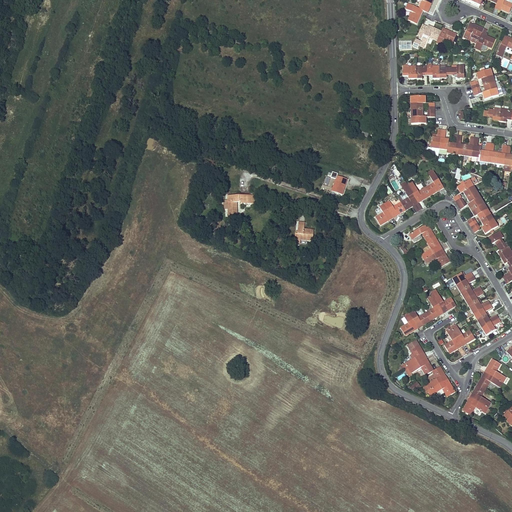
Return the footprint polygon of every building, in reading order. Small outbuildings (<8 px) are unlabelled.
[(423,11),(428,13),(430,7),(433,0),(420,0),(422,1),(419,9),(423,11)] [(498,0),(497,4),(495,7),(499,9),(499,7),(501,8),(500,10),(504,11),(509,13),(511,7),(511,6),(511,3),(509,3),(505,1),(505,0),(498,0)] [(421,15),(423,11),(419,9),(416,8),(412,6),(408,4),(405,9),(412,12),(408,20),(417,24),(421,16),(419,15),(420,14),(421,15)] [(474,24),(470,23),(463,38),(469,40),(471,34),(480,38),(481,34),(483,29),(484,29),(479,27),(475,25),(474,27),(473,26),(474,24)] [(438,41),(442,32),(437,30),(433,28),(432,30),(431,29),(432,27),(428,26),(421,42),(417,40),(415,40),(412,47),(418,49),(420,45),(425,48),(429,37),(438,41)] [(443,28),(442,32),(438,41),(436,44),(442,46),(445,40),(453,43),(457,34),(451,32),(448,31),(447,32),(446,32),(447,30),(443,28)] [(485,35),(481,34),(480,38),(476,45),(475,49),(480,51),(481,50),(483,45),(488,47),(491,49),(495,40),(491,38),(487,36),(486,38),(484,37),(485,35)] [(509,37),(505,36),(496,55),(502,58),(507,47),(511,49),(511,38),(510,38),(509,40),(508,39),(509,37)] [(427,66),(427,69),(428,76),(431,76),(431,75),(433,75),(433,76),(433,79),(440,79),(440,66),(432,66),(432,64),(427,64),(427,66)] [(408,76),(409,79),(415,79),(415,66),(408,66),(408,69),(403,69),(403,77),(407,76),(407,75),(408,75),(408,76)] [(422,66),(415,66),(415,79),(422,79),(422,76),(422,75),(424,75),(424,76),(428,76),(427,69),(422,69),(422,66)] [(440,66),(440,79),(447,79),(447,76),(447,75),(448,75),(448,76),(452,76),(452,68),(447,68),(446,66),(440,66)] [(452,68),(452,76),(455,76),(455,74),(457,74),(457,76),(457,79),(460,79),(464,79),(464,66),(457,66),(457,68),(452,68)] [(493,76),(482,79),(483,81),(482,81),(483,84),(483,86),(495,83),(493,76)] [(484,89),(485,91),(486,91),(486,92),(497,89),(496,87),(495,84),(495,83),(483,86),(484,89)] [(483,95),(484,100),(499,96),(497,89),(486,92),(485,93),(482,93),(483,95)] [(496,122),(499,122),(501,109),(494,108),(494,110),(489,110),(488,112),(488,117),(491,118),(491,117),(493,117),(493,118),(492,121),(496,122)] [(511,121),(511,117),(511,110),(501,109),(499,122),(506,123),(506,120),(507,119),(508,119),(508,120),(511,121)] [(439,153),(442,130),(438,130),(437,137),(437,138),(432,138),(431,149),(426,148),(426,153),(433,155),(438,156),(439,153)] [(446,131),(442,130),(439,153),(447,154),(449,143),(449,142),(449,140),(445,140),(445,138),(446,131)] [(455,155),(458,136),(454,135),(453,142),(453,144),(449,143),(447,154),(446,157),(455,159),(455,155)] [(458,136),(455,155),(463,156),(465,146),(461,145),(461,144),(462,137),(458,136)] [(465,146),(463,156),(472,158),(474,138),(470,138),(469,145),(469,146),(465,146)] [(474,138),(472,158),(480,159),(481,151),(482,148),(477,147),(478,146),(479,139),(474,138)] [(480,159),(479,162),(488,163),(491,144),(487,143),(486,147),(485,152),(481,151),(480,159)] [(491,144),(488,163),(496,164),(497,154),(493,153),(494,152),(495,144),(491,144)] [(497,154),(496,164),(504,166),(507,146),(503,146),(502,153),(502,154),(497,154)] [(507,146),(504,166),(503,171),(511,172),(511,166),(511,155),(510,156),(510,154),(511,147),(507,146)] [(426,187),(431,196),(436,193),(439,191),(438,190),(439,189),(440,190),(444,188),(433,170),(428,173),(434,183),(426,187)] [(346,183),(347,179),(336,176),(331,191),(342,194),(344,188),(343,188),(345,182),(346,183)] [(461,194),(463,192),(473,186),(478,184),(474,178),(457,188),(459,191),(461,194)] [(407,185),(418,203),(422,202),(421,200),(422,199),(423,201),(425,199),(431,196),(426,187),(418,192),(412,182),(407,185)] [(401,203),(406,211),(411,208),(414,206),(413,205),(414,204),(415,205),(418,203),(407,185),(402,188),(405,193),(408,198),(404,201),(402,202),(401,203)] [(467,196),(468,198),(477,192),(473,186),(463,192),(465,195),(466,197),(467,196)] [(470,202),(471,203),(480,198),(477,192),(468,198),(467,198),(468,201),(469,203),(470,202)] [(252,204),(252,195),(227,196),(227,201),(225,201),(225,203),(223,203),(223,210),(227,210),(227,217),(237,217),(237,203),(240,203),(240,204),(252,204)] [(471,205),(474,210),(484,204),(480,198),(471,203),(472,205),(471,205)] [(385,204),(393,219),(396,217),(396,215),(397,214),(398,216),(401,214),(406,211),(401,203),(397,205),(393,207),(391,203),(390,201),(385,204)] [(414,204),(413,205),(414,206),(417,213),(422,210),(418,203),(415,205),(414,204)] [(383,213),(375,218),(380,226),(387,222),(388,221),(387,220),(389,219),(390,221),(393,219),(385,204),(379,207),(383,213)] [(484,204),(474,210),(476,214),(477,214),(478,215),(488,209),(484,204)] [(480,219),(481,221),(491,215),(488,209),(478,215),(479,216),(478,217),(480,219)] [(483,224),(483,226),(484,225),(485,227),(495,221),(491,215),(481,221),(483,224)] [(484,227),(482,229),(484,233),(485,235),(498,227),(495,221),(485,227),(484,227)] [(304,229),(305,223),(299,222),(298,232),(296,232),(294,246),(300,247),(301,241),(313,242),(314,230),(304,229)] [(422,234),(426,242),(435,237),(432,232),(430,229),(429,230),(428,228),(429,227),(427,224),(409,235),(412,240),(422,234)] [(496,244),(497,247),(504,243),(501,239),(503,238),(500,232),(489,238),(492,245),(495,243),(498,241),(498,243),(496,244)] [(421,255),(424,260),(442,249),(441,246),(439,247),(438,246),(440,245),(438,242),(435,237),(426,242),(431,250),(421,255)] [(504,243),(497,247),(499,250),(502,249),(503,250),(497,253),(499,255),(501,259),(511,252),(511,251),(509,246),(508,246),(506,248),(504,243)] [(442,249),(424,260),(427,265),(437,260),(442,267),(450,262),(448,258),(445,254),(444,255),(443,254),(444,253),(442,249)] [(511,252),(501,259),(505,265),(507,263),(510,262),(511,263),(508,265),(510,268),(511,266),(511,252)] [(503,277),(505,281),(511,276),(511,266),(510,268),(508,269),(510,273),(509,274),(503,277)] [(461,273),(452,279),(456,286),(473,276),(471,273),(465,276),(464,277),(461,273)] [(473,276),(456,286),(461,293),(470,288),(468,284),(469,283),(475,280),(473,276)] [(470,288),(461,293),(465,300),(482,290),(480,287),(473,290),(472,291),(470,288)] [(482,290),(465,300),(469,308),(478,302),(476,298),(478,298),(484,294),(482,290)] [(432,296),(443,314),(447,312),(446,310),(447,310),(448,311),(449,310),(456,306),(451,298),(443,302),(437,293),(433,295),(432,296)] [(426,313),(431,322),(436,318),(439,317),(438,315),(439,314),(440,316),(443,314),(432,296),(431,297),(427,299),(433,308),(426,313)] [(478,302),(469,308),(473,315),(490,304),(488,301),(482,305),(481,305),(478,302)] [(490,304),(473,315),(478,322),(487,316),(485,313),(486,312),(492,308),(490,304)] [(409,315),(418,329),(421,327),(420,325),(422,325),(423,326),(424,325),(431,322),(426,313),(418,318),(414,312),(413,312),(409,315)] [(400,328),(405,337),(413,332),(412,330),(414,329),(415,331),(418,329),(409,315),(406,317),(404,318),(408,324),(400,328)] [(487,316),(478,322),(482,329),(499,319),(497,315),(490,319),(489,320),(487,316)] [(482,329),(486,336),(495,330),(493,327),(495,326),(501,322),(499,319),(482,329)] [(451,328),(462,347),(466,345),(465,343),(466,342),(467,344),(471,342),(475,339),(470,331),(462,335),(456,325),(455,326),(451,328)] [(444,346),(449,354),(455,351),(457,350),(457,348),(458,347),(459,349),(462,347),(451,328),(446,331),(452,341),(444,346)] [(405,364),(408,369),(426,358),(424,355),(423,356),(422,354),(424,353),(419,345),(410,350),(415,358),(405,364)] [(408,369),(405,371),(408,375),(411,373),(411,374),(421,368),(425,376),(432,372),(434,371),(429,363),(427,364),(427,362),(428,361),(426,358),(408,369)] [(487,369),(485,372),(503,383),(506,378),(496,372),(501,364),(492,359),(489,365),(487,368),(489,368),(488,370),(487,369)] [(423,388),(426,393),(430,391),(448,380),(446,376),(444,377),(443,376),(445,375),(444,373),(440,367),(434,371),(432,372),(436,380),(423,388)] [(480,380),(477,385),(486,390),(490,382),(500,388),(503,383),(485,372),(483,376),(484,377),(483,378),(482,377),(480,380)] [(448,380),(430,391),(433,396),(437,393),(442,390),(445,394),(447,397),(455,392),(451,386),(451,384),(449,385),(448,384),(450,383),(448,380)] [(413,392),(421,387),(417,382),(410,387),(413,392)] [(486,390),(477,385),(474,391),(473,393),(474,394),(473,395),(472,394),(470,398),(488,408),(491,403),(481,398),(486,390)] [(467,404),(462,411),(471,416),(475,408),(485,414),(486,413),(488,410),(488,408),(470,398),(468,401),(470,402),(469,403),(467,402),(467,404)]
